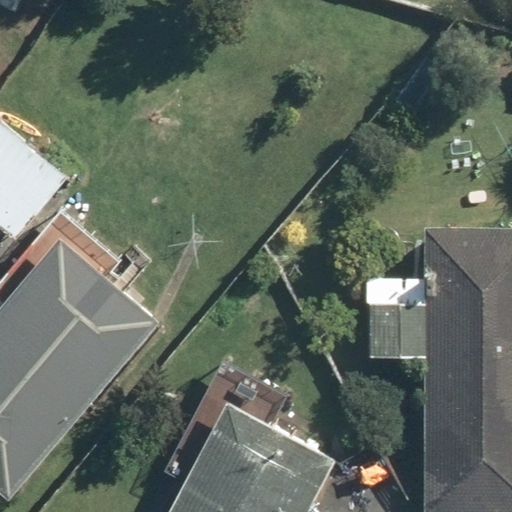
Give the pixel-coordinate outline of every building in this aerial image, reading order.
[(0,0),(0,4),(14,11),(18,0),(0,0)] [(511,0),(488,0),(488,6),(511,11),(511,0)] [(464,105),(494,59),(453,31),(437,55),(426,48),(398,90),(421,106),(435,85),(464,105)] [(67,177),(0,121),(0,220),(18,236),(67,177)] [(0,490),(8,496),(161,308),(109,265),(121,251),(58,200),(0,270),(0,490)] [(511,506),(511,223),(434,220),(432,272),(370,269),(366,353),(433,356),(426,503),(511,506)] [(302,511),(334,453),(268,418),(282,392),(242,370),(165,511),(302,511)]
